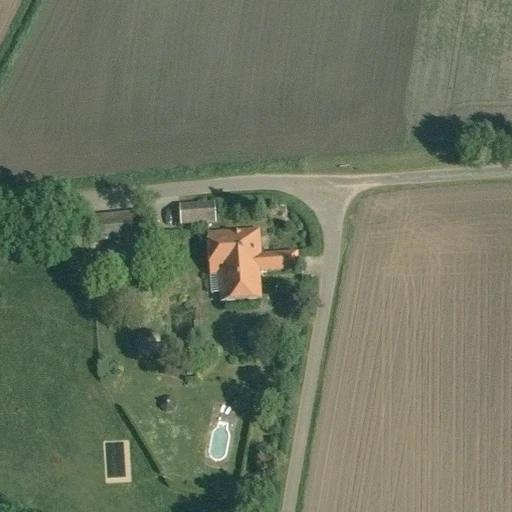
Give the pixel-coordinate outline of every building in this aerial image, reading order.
[(181,206),(183,225),(216,223),(215,204),(181,206)] [(91,216),(94,243),(143,239),(140,212),(91,216)] [(259,272),(298,269),(297,251),(261,254),(259,230),(207,235),(210,276),(220,275),(222,304),(261,301),(259,272)] [(267,345),(278,347),(280,332),(270,330),(267,345)] [(145,356),(147,356),(148,356),(151,356),(153,356),(154,355),(157,353),(159,350),(160,348),(160,345),(160,342),(160,340),(158,336),(157,335),(154,332),(151,331),(148,331),(145,331),(144,332),(140,334),(139,334),(138,336),(137,337),(137,339),(136,340),(136,342),(136,343),(136,344),(136,347),(137,348),(137,349),(138,351),(139,352),(141,354),(142,355),(145,356)] [(161,408),(166,412),(173,410),(174,402),(168,398),(162,401),(161,408)]
